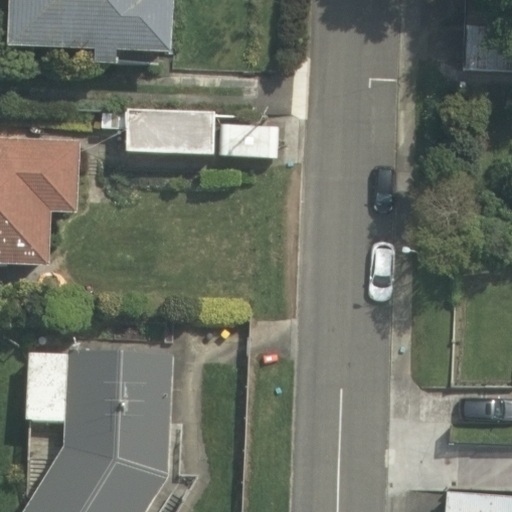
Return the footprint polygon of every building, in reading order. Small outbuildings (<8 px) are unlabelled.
[(9,0),(2,54),(116,71),(119,56),(163,62),(172,0),(9,0)] [(502,22),(460,21),(459,66),(500,67),(502,22)] [(207,113),(108,108),(106,153),(205,158),(207,113)] [(80,136),(0,135),(0,264),(47,264),(47,212),(80,212),(80,136)] [(168,358),(17,344),(13,422),(68,425),(67,455),(29,511),(177,511),(189,494),(162,476),(168,358)] [(511,511),(511,490),(445,486),(442,511),(511,511)]
